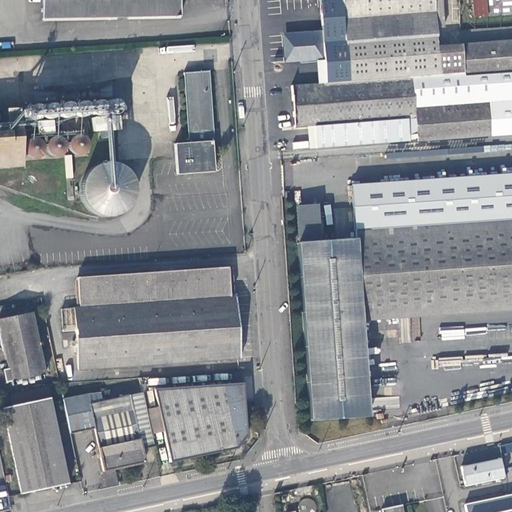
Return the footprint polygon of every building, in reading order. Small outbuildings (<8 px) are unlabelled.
[(179,0),(42,0),(43,20),(180,17),(179,0)] [(416,136),(429,136),(511,129),(511,39),(437,45),(436,28),(433,0),(319,0),(323,45),(324,60),(326,82),(317,83),(291,85),(294,128),(306,127),(314,127),(316,148),(416,140),(416,136)] [(441,0),(433,0),(436,28),(444,27),(441,0)] [(511,0),(470,0),(471,17),(511,14),(511,0)] [(317,55),(316,45),(318,44),(319,43),(320,41),(321,39),(321,37),(320,35),(318,34),(317,33),(315,33),(286,35),(285,36),(285,38),(284,40),(285,41),(286,43),(287,44),(288,45),(289,60),(302,59),(302,56),(316,55),(317,55)] [(316,61),(317,83),(326,82),(324,60),(317,61),(316,61)] [(176,174),(216,171),(210,70),(184,72),(188,142),(174,143),(176,174)] [(294,130),(294,128),(291,85),(280,86),(283,130),(294,130)] [(308,149),(316,148),(314,127),(306,127),(308,149)] [(416,140),(417,150),(429,149),(429,136),(416,136),(416,140)] [(77,190),(110,222),(145,186),(111,154),(77,190)] [(367,416),(360,313),(511,302),(511,227),(298,243),(310,420),(367,416)] [(79,295),(229,285),(228,267),(78,277),(79,295)] [(230,297),(229,285),(79,295),(80,307),(61,308),(63,340),(76,339),(77,356),(71,357),(72,369),(240,358),(236,297),(230,297)] [(2,370),(4,381),(44,373),(31,312),(0,319),(0,329),(8,369),(2,370)] [(237,371),(229,372),(230,384),(238,384),(237,371)] [(154,389),(158,407),(163,432),(169,462),(236,448),(243,438),(245,435),(242,383),(238,384),(230,384),(154,389)] [(21,392),(23,402),(50,397),(48,386),(21,392)] [(140,449),(153,447),(142,392),(102,401),(100,391),(62,399),(69,433),(94,428),(102,471),(119,467),(143,462),(140,449)] [(23,402),(21,392),(10,395),(11,404),(23,402)] [(2,408),(20,493),(46,488),(67,483),(49,398),(2,408)] [(163,432),(158,407),(146,409),(151,434),(163,432)] [(465,486),(502,478),(498,459),(461,466),(465,486)] [(511,511),(511,495),(465,506),(466,511),(511,511)] [(312,511),(313,511),(314,510),(315,508),(316,506),(315,504),(315,502),(314,500),(312,498),(310,497),(308,497),(306,497),(303,497),(301,498),(300,499),(298,501),(298,503),(297,506),(298,508),(298,510),(299,511),(300,511),(312,511)]
